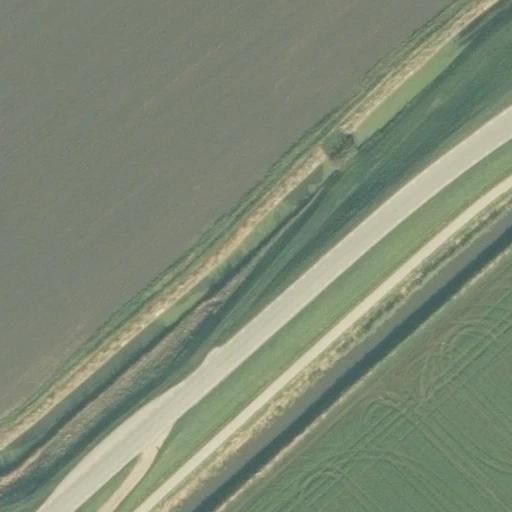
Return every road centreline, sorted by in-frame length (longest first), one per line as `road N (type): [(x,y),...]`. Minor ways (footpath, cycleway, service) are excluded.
road 1 (primary): [(154,428),(430,186),(511,126)]
road 2 (primary): [(61,511),(154,428)]
